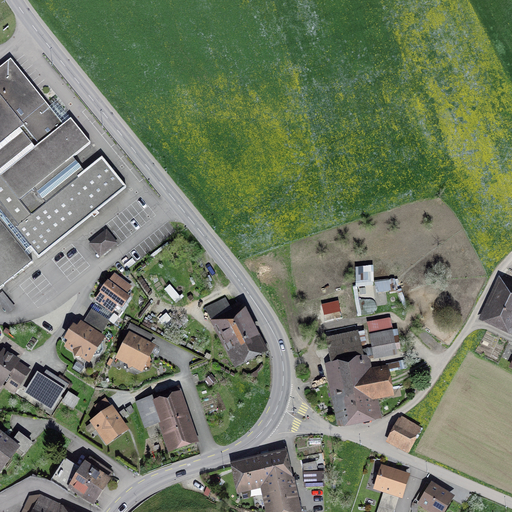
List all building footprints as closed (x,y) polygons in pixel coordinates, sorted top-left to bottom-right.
[(0,176),(63,125),(10,59),(0,67),(0,176)] [(63,125),(0,176),(20,200),(90,143),(71,119),(63,125)] [(102,158),(17,227),(15,228),(31,248),(39,257),(125,188),(102,158)] [(0,288),(33,262),(25,253),(31,248),(15,228),(17,227),(0,205),(0,288)] [(106,232),(91,244),(100,256),(116,244),(106,232)] [(374,265),(356,265),(357,285),(374,285),(374,265)] [(130,288),(114,276),(101,291),(102,292),(96,300),(112,312),(118,304),(119,305),(126,296),(124,295),(130,288)] [(511,281),(505,278),(486,318),(510,329),(511,325),(511,281)] [(388,283),(376,285),(377,292),(390,290),(388,283)] [(225,299),(207,309),(213,323),(217,320),(238,361),(261,349),(238,304),(230,308),(225,299)] [(108,321),(91,311),(84,323),(100,333),(108,321)] [(392,341),(388,320),(368,323),(374,354),(399,349),(397,340),(392,341)] [(89,360),(92,355),(94,357),(100,355),(103,351),(101,345),(99,343),(102,339),(81,325),(77,331),(70,333),(71,340),(68,346),(74,350),(75,357),(82,356),(89,360)] [(130,336),(119,358),(127,363),(129,368),(151,361),(149,354),(152,347),(136,339),(141,330),(130,325),(126,333),(130,336)] [(357,335),(328,341),(344,422),(373,416),(370,397),(391,393),(388,378),(389,378),(387,369),(365,374),(357,335)] [(3,351),(0,355),(0,386),(8,375),(21,383),(29,371),(17,362),(18,361),(3,351)] [(38,376),(28,392),(51,407),(62,391),(38,376)] [(14,393),(19,386),(9,380),(5,386),(14,393)] [(150,397),(151,400),(138,405),(145,426),(159,421),(160,425),(165,423),(172,446),(191,439),(177,397),(181,395),(179,387),(150,397)] [(68,395),(64,402),(73,407),(77,401),(68,395)] [(102,416),(93,423),(106,442),(125,428),(106,400),(96,407),(102,416)] [(402,417),(388,442),(408,453),(416,439),(413,437),(419,428),(402,417)] [(0,469),(14,451),(21,457),(31,443),(19,434),(11,444),(0,435),(0,469)] [(267,486),(268,490),(288,486),(285,472),(281,456),(262,460),(267,486)] [(79,469),(65,460),(51,481),(76,498),(78,496),(90,504),(111,473),(86,457),(79,469)] [(253,486),(254,489),(267,486),(262,460),(235,466),(240,489),(253,486)] [(317,472),(315,462),(303,465),(305,473),(306,487),(323,487),(322,472),(317,472)] [(383,468),(376,488),(401,496),(407,476),(383,468)] [(425,483),(415,500),(435,511),(440,511),(449,498),(425,483)] [(267,511),(297,511),(300,511),(294,485),(288,486),(268,490),(263,491),(267,511)]
